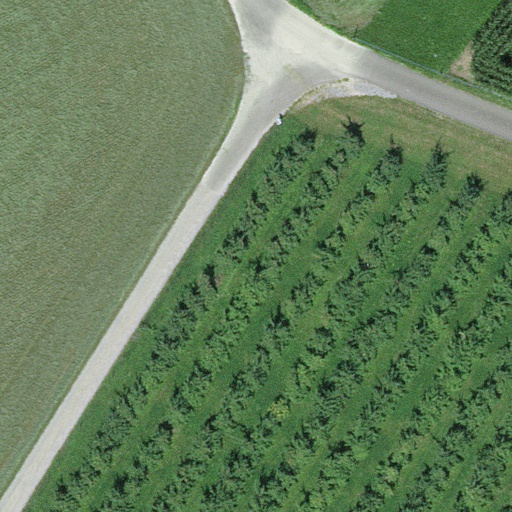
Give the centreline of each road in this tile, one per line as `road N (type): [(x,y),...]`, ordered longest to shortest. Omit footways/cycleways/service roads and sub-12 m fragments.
road 1 (track): [(8,511),(299,49)]
road 2 (track): [(299,49),(511,128)]
